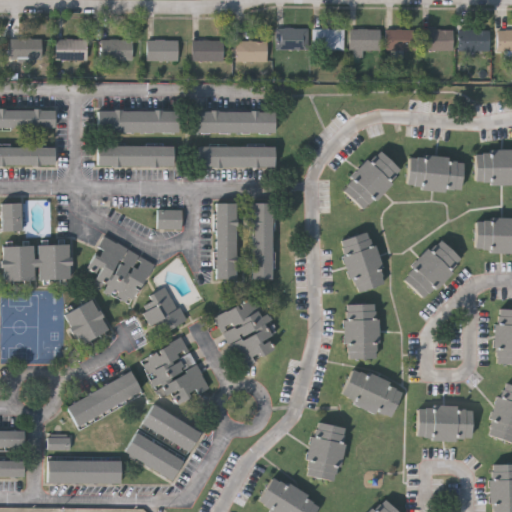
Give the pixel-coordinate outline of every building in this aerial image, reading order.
[(379,50),(348,50),(348,29),(379,29),(379,50)] [(308,30),(308,51),(276,51),(276,30),(308,30)] [(344,30),(344,51),(312,51),(312,30),(344,30)] [(385,52),(385,31),(416,31),(416,52),(385,52)] [(421,52),(421,31),(452,31),(452,52),(421,52)] [(511,52),(497,52),(497,31),(511,31),(511,52)] [(487,32),(487,52),(459,52),(459,32),(487,32)] [(10,60),(10,40),(42,40),(42,60),(10,60)] [(86,40),(86,62),(55,62),(55,40),(86,40)] [(100,42),(132,42),(132,62),(100,62),(100,42)] [(177,42),(177,62),(146,62),(146,42),(177,42)] [(191,62),(191,42),(223,42),(223,62),(191,62)] [(267,42),(267,63),(235,63),(235,42),(267,42)] [(0,108),(54,108),(54,127),(0,127),(0,108)] [(177,132),(97,132),(97,110),(177,110),(177,132)] [(193,132),(193,111),(273,111),(273,132),(193,132)] [(173,165),(96,165),(96,145),(173,145),(173,165)] [(53,164),(0,164),(0,146),(53,146),(53,164)] [(198,146),(273,146),(273,166),(198,166),(198,146)] [(400,167),(389,178),(392,181),(376,198),(373,195),(362,207),(342,188),(353,176),(350,174),(366,156),(369,159),(380,148),(400,167)] [(511,184),(488,184),(488,180),(472,179),(473,152),(488,152),(489,148),(511,149),(511,184)] [(459,189),(444,187),(443,192),(420,189),(420,185),(405,183),(408,156),(423,157),(423,153),(447,156),(447,160),(462,162),(459,189)] [(236,281),(215,281),(215,204),(236,204),(236,281)] [(21,233),(0,233),(0,205),(21,205),(21,233)] [(271,205),(271,281),(251,281),(251,205),(271,205)] [(181,211),(181,230),(156,230),(157,211),(181,211)] [(511,252),(489,252),(489,248),(474,248),(474,220),(490,220),(490,216),(511,216),(511,252)] [(364,231),(369,246),(373,245),(381,267),(377,268),(382,283),(356,292),(351,277),(347,279),(339,256),(343,255),(338,240),(364,231)] [(103,237),(152,263),(132,303),(82,277),(103,237)] [(459,257),(448,269),(451,272),(434,289),(432,286),(421,297),(401,277),(412,266),(409,264),(425,247),(428,249),(439,238),(459,257)] [(0,244),(68,243),(69,278),(1,279),(0,244)] [(185,323),(162,334),(157,325),(150,329),(137,303),(167,288),(185,323)] [(215,318),(252,300),(276,351),(239,369),(215,318)] [(79,347),(62,317),(91,301),(108,331),(79,347)] [(346,358),(345,342),(341,342),(341,318),(345,318),(344,303),(372,302),(372,317),(376,317),(377,341),(373,341),(373,357),(346,358)] [(511,308),(511,363),(494,362),(495,347),(491,347),(493,323),(497,323),(498,307),(511,308)] [(208,389),(177,406),(171,394),(166,397),(160,385),(154,388),(140,360),(183,338),(208,389)] [(388,416),(373,409),(372,413),(350,403),(352,399),(338,392),(350,367),(364,374),(366,370),(387,381),(386,384),(400,391),(388,416)] [(63,405),(129,371),(139,391),(74,425),(63,405)] [(511,383),(511,439),(511,442),(485,432),(491,417),(487,416),(496,394),(499,395),(505,381),(511,383)] [(152,404),(200,432),(188,452),(141,424),(152,404)] [(469,437),(453,437),(453,441),(429,440),(430,436),(414,435),(415,408),(430,408),(431,404),(454,405),(454,409),(470,409),(469,437)] [(342,425),(339,440),(343,441),(338,464),(334,463),(331,479),(304,473),(307,458),(303,457),(308,434),(312,435),(315,419),(342,425)] [(0,429),(23,429),(23,445),(0,445),(0,429)] [(170,481),(124,451),(137,432),(183,461),(170,481)] [(67,436),(67,448),(46,448),(46,437),(67,436)] [(0,475),(0,459),(23,459),(23,475),(0,475)] [(46,481),(46,459),(120,459),(120,481),(46,481)] [(511,461),(511,511),(492,511),(492,501),(488,502),(487,478),(491,478),(490,462),(511,461)] [(312,511),(268,511),(267,511),(269,508),(256,500),(270,476),(283,484),(285,480),(306,492),(304,495),(317,503),(312,511)] [(397,511),(364,511),(369,507),(372,509),(383,498),(397,511)]
